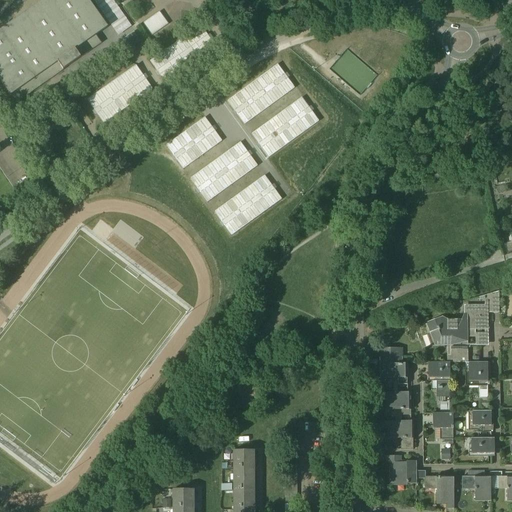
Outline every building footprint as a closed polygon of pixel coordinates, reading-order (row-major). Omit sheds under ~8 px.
[(88,0),(0,0),(0,80),(11,95),(17,91),(22,99),(101,43),(96,35),(108,27),(88,0)] [(108,17),(119,35),(132,27),(118,4),(113,7),(116,12),(108,17)] [(144,23),(153,35),(169,24),(160,11),(144,23)] [(129,35),(119,42),(126,52),(136,45),(129,35)] [(138,65),(88,98),(104,124),(155,91),(138,65)] [(280,65),(227,99),(244,124),(296,90),(280,65)] [(304,98),(251,132),(268,157),(321,123),(304,98)] [(206,117),(166,144),(184,169),(224,142),(206,117)] [(243,143),(190,177),(207,202),(259,167),(243,143)] [(267,176),(214,209),(231,234),(283,201),(267,176)] [(499,292),(494,294),(487,295),(487,313),(499,313),(499,292)] [(448,320),(442,317),(435,320),(436,322),(427,325),(430,335),(434,334),(437,343),(451,342),(468,342),(468,330),(485,330),(485,310),(480,310),(480,306),(467,306),(467,321),(448,320)] [(468,342),(451,342),(451,357),(447,357),(447,363),(450,363),(465,363),(468,363),(468,342)] [(403,366),(402,348),(381,349),(381,358),(380,358),(380,379),(398,379),(398,383),(408,383),(408,365),(403,366)] [(447,363),(434,363),(434,370),(430,370),(430,379),(439,379),(439,395),(450,395),(450,363),(447,363)] [(468,363),(465,363),(465,374),(468,374),(468,383),(488,383),(487,363),(468,363)] [(411,393),(379,394),(379,400),(385,400),(385,411),(401,411),(402,416),(411,416),(411,393)] [(481,412),(472,412),(472,431),(482,431),(482,433),(491,433),(491,412),(487,412),(481,412)] [(453,414),(438,414),(438,421),(435,421),(435,427),(443,427),(443,440),(453,440),(453,414)] [(413,422),(379,422),(379,429),(388,429),(388,439),(401,439),(401,451),(413,451),(413,422)] [(299,434),(287,433),(286,505),(296,505),(298,505),(299,434)] [(492,439),(472,439),(472,454),(492,454),(492,439)] [(442,450),(442,459),(451,459),(451,449),(442,450)] [(234,452),(234,492),(255,492),(255,452),(234,452)] [(401,462),(401,456),(386,456),(386,463),(389,462),(390,485),(417,485),(416,462),(401,462)] [(454,477),(425,477),(425,487),(437,487),(437,503),(444,503),(443,498),(447,497),(447,510),(454,510),(454,477)] [(491,477),(462,477),(462,490),(475,490),(475,500),(482,501),(482,498),(491,498),(491,477)] [(511,477),(501,478),(501,487),(507,487),(507,500),(511,499),(511,477)] [(173,490),(173,511),(194,511),(195,490),(173,490)] [(255,511),(255,492),(234,492),(233,511),(255,511)] [(172,508),(172,499),(164,499),(164,508),(172,508)]
